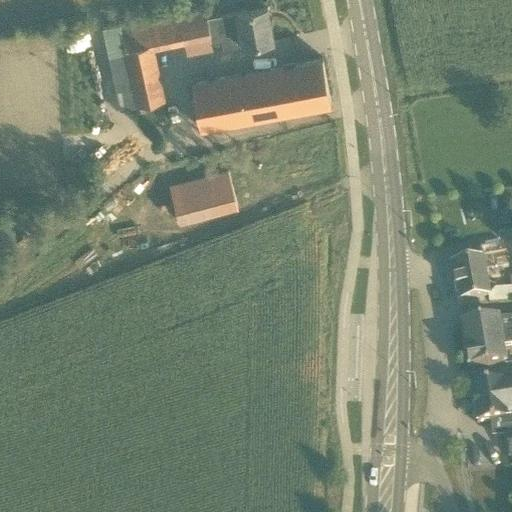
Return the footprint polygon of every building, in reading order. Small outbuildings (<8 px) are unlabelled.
[(207,17),(211,37),(211,41),(221,39),(223,47),(242,43),(243,45),(273,39),(267,6),(237,11),(237,12),(207,17)] [(170,45),(211,37),(207,17),(205,7),(119,22),(137,105),(164,99),(154,51),(170,48),(170,45)] [(327,101),(317,56),(185,83),(194,129),(327,101)] [(227,168),(168,183),(177,219),(210,211),(236,204),(227,168)] [(504,245),(480,250),(482,261),(452,266),(458,304),(490,298),(485,272),(508,268),(504,245)] [(511,300),(511,288),(495,289),(495,302),(511,300)] [(497,320),(462,326),(469,371),(505,365),(502,348),(511,346),(511,318),(497,320)] [(501,381),(471,386),(477,424),(507,419),(507,417),(511,415),(511,381),(501,383),(501,381)]
